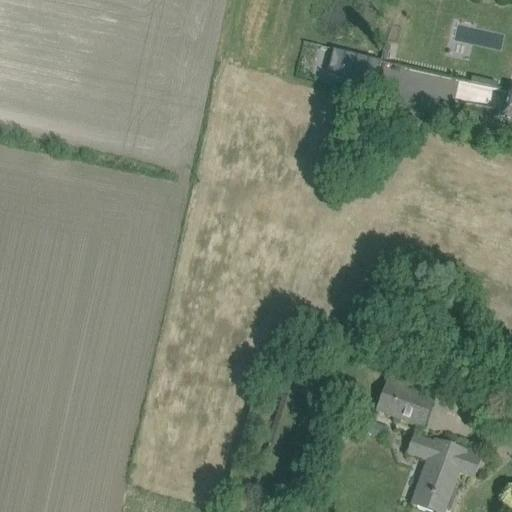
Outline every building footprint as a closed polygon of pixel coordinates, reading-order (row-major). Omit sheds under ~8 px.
[(340,78),(375,86),(380,63),(345,55),(333,52),(332,57),(344,60),(340,78)] [(511,88),(509,88),(502,118),(511,119),(511,88)] [(277,341),(270,365),(291,372),(299,348),(277,341)] [(431,404),(383,387),(374,414),(422,431),(431,404)] [(372,424),(367,435),(383,442),(388,430),(372,424)] [(434,445),(414,438),(407,457),(427,464),(411,507),(425,511),(445,511),(446,511),(445,511),(450,511),(457,493),(453,491),(459,475),(473,480),(480,461),(466,456),(466,454),(434,443),(434,445)]
